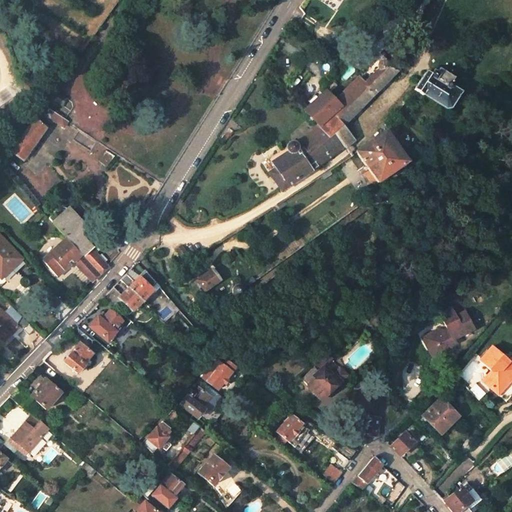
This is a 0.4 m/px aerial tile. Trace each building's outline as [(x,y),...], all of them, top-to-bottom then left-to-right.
[(297,30),(292,38),(296,40),(300,33),(297,30)] [(306,36),(301,44),(304,46),(310,39),(306,36)] [(476,60),(508,45),(504,36),(472,51),(476,60)] [(314,53),(319,45),(315,42),(310,50),(314,53)] [(269,173),(281,191),(317,168),(343,148),(344,149),(353,142),(342,126),(397,72),(390,68),(390,66),(389,64),(388,63),(385,62),(384,62),(382,63),(376,60),(359,77),(336,100),(327,91),(306,111),(320,126),(313,132),(310,133),(297,144),(294,142),(291,143),(289,143),(287,146),(286,147),(286,149),(287,151),(271,162),(275,169),(269,173)] [(294,62),(271,87),(276,92),(299,67),(294,62)] [(453,89),(458,81),(441,70),(439,73),(436,72),(433,73),(430,76),(426,73),(414,91),(422,97),(424,95),(447,110),(458,92),(453,89)] [(36,143),(45,130),(43,128),(49,119),(64,129),(68,124),(43,107),(30,124),(9,155),(21,163),(28,153),(26,152),(34,141),(36,143)] [(297,119),(310,133),(313,132),(320,126),(306,111),(297,119)] [(384,133),(354,153),(359,161),(375,185),(406,165),(384,133)] [(359,161),(354,153),(348,157),(349,159),(342,163),(347,169),(359,161)] [(84,228),(66,209),(51,222),(99,273),(107,266),(77,234),(84,228)] [(0,280),(12,269),(10,267),(19,259),(0,238),(0,280)] [(65,238),(41,260),(58,277),(73,262),(81,270),(91,281),(99,273),(65,238)] [(176,252),(185,265),(192,260),(184,247),(176,252)] [(19,259),(10,267),(12,269),(21,261),(19,259)] [(204,293),(221,281),(214,270),(196,282),(204,293)] [(153,292),(139,278),(129,288),(143,303),(153,292)] [(233,291),(232,294),(233,295),(234,297),(235,298),(237,298),(240,298),(242,297),(242,296),(243,292),(242,290),(241,289),(238,287),(236,287),(234,289),(233,291)] [(119,299),(133,313),(143,303),(129,288),(119,299)] [(436,315),(445,330),(441,332),(425,341),(422,343),(423,346),(430,357),(440,352),(447,354),(449,347),(447,343),(452,340),(471,329),(460,312),(452,316),(448,308),(436,315)] [(113,332),(122,322),(110,311),(103,319),(100,317),(99,319),(97,318),(85,332),(94,340),(99,335),(107,343),(115,333),(113,332)] [(0,339),(4,343),(18,327),(23,331),(29,324),(17,313),(9,321),(0,312),(0,339)] [(94,340),(85,332),(77,325),(73,329),(91,344),(94,340)] [(425,341),(441,332),(440,332),(435,331),(420,340),(422,343),(425,341)] [(78,344),(63,362),(76,374),(83,365),(82,364),(90,355),(78,344)] [(511,379),(511,354),(507,360),(491,345),(478,358),(491,369),(487,374),(492,378),(492,384),(490,387),(498,394),(511,379)] [(440,352),(430,357),(433,362),(447,354),(440,352)] [(52,368),(56,371),(61,365),(49,354),(43,360),(52,368)] [(322,369),(330,361),(325,356),(311,370),(316,374),(322,369)] [(39,365),(48,372),(52,368),(43,360),(39,365)] [(216,392),(224,382),(229,386),(235,379),(230,375),(235,370),(226,363),(222,367),(214,361),(199,377),(216,392)] [(322,402),(346,376),(339,369),(331,377),(322,369),(316,374),(311,370),(300,381),(322,402)] [(492,384),(492,378),(487,374),(481,380),(490,387),(492,384)] [(45,410),(61,394),(46,380),(31,397),(45,410)] [(189,392),(177,406),(194,421),(201,413),(197,410),(199,408),(202,410),(204,409),(210,403),(206,399),(207,398),(196,389),(191,394),(189,392)] [(4,401),(13,409),(18,404),(9,396),(4,401)] [(457,418),(440,401),(424,418),(441,434),(457,418)] [(276,433),(288,442),(302,426),(291,416),(276,433)] [(379,419),(364,418),(362,436),(377,437),(379,419)] [(11,440),(17,445),(14,448),(24,457),(48,430),(41,424),(34,432),(30,428),(33,424),(29,420),(11,440)] [(158,423),(139,445),(149,454),(153,448),(154,449),(163,439),(162,438),(166,434),(165,433),(167,430),(158,423)] [(400,458),(414,444),(405,435),(391,449),(400,458)] [(184,455),(189,450),(184,445),(179,450),(184,455)] [(211,456),(196,474),(210,487),(226,468),(211,456)] [(361,491),(381,465),(374,458),(351,485),(361,491)] [(95,472),(87,465),(82,471),(90,478),(95,472)] [(332,465),(324,475),(334,483),(342,473),(332,465)] [(169,498),(179,486),(167,476),(149,496),(164,509),(172,501),(169,498)] [(468,483),(443,503),(450,511),(469,511),(466,508),(480,497),(468,483)] [(320,499),(312,491),(305,498),(313,506),(320,499)] [(152,511),(142,503),(134,511),(152,511)]
